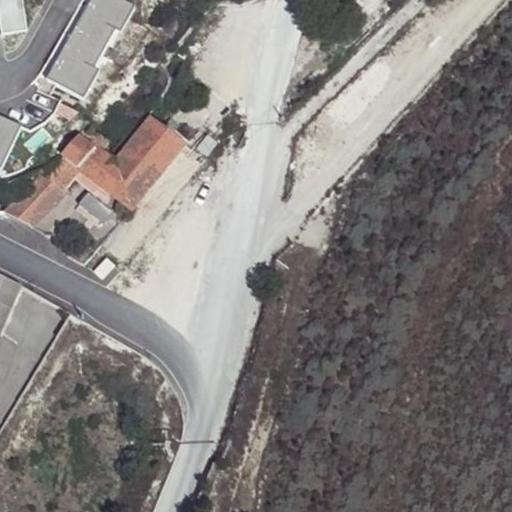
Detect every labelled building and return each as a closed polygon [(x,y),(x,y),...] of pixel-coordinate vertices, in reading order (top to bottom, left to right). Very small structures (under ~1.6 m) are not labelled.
[(108,17),(70,70),(94,87),(132,34),(108,17)] [(15,158),(28,155),(19,116),(0,120),(0,177),(18,173),(15,158)] [(131,213),(179,153),(184,146),(150,119),(115,163),(95,150),(77,137),(62,157),(48,176),(31,181),(21,193),(3,213),(16,220),(31,228),(45,214),(54,205),(64,214),(89,191),(78,180),(84,176),(131,213)] [(201,155),(210,140),(207,138),(196,151),(201,155)] [(113,272),(194,163),(179,153),(131,213),(93,257),(113,272)] [(0,325),(17,285),(0,275),(0,325)]
